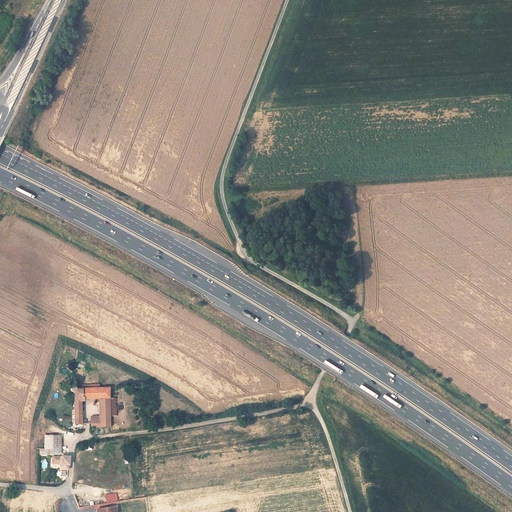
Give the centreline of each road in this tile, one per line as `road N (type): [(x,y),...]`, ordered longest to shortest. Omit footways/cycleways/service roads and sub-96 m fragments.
road 1 (motorway): [(0,174),(280,328),(511,484)]
road 2 (motorway): [(511,462),(219,270),(0,154)]
road 3 (unclassified): [(322,372),(348,332),(347,316),(251,259),(221,189),(286,0)]
road 4 (unclassified): [(0,484),(62,490),(78,439),(310,400)]
road 5 (secondary): [(6,122),(64,0)]
